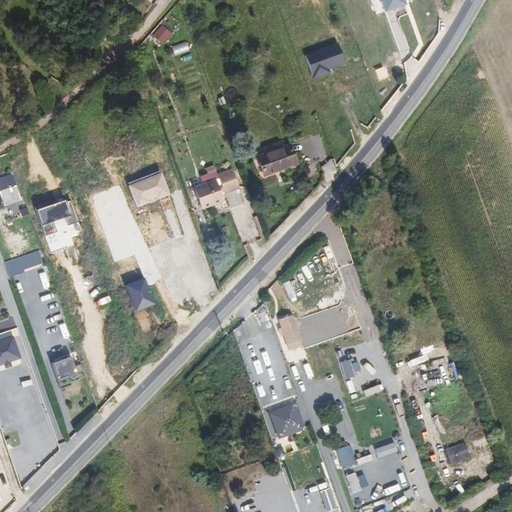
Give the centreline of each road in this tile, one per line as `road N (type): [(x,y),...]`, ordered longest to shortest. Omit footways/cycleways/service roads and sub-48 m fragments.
road 1 (secondary): [(23,511),(347,175),(412,96),(473,0)]
road 2 (residential): [(61,102),(163,0)]
